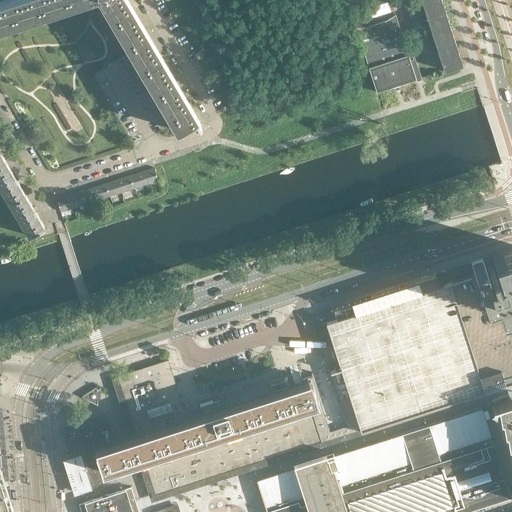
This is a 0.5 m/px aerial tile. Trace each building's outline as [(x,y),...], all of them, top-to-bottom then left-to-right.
[(187,106),(140,25),(124,0),(6,0),(0,2),(0,26),(82,0),(98,0),(129,52),(133,58),(136,63),(138,68),(141,73),(144,78),(147,83),(150,88),(153,93),(156,98),(159,103),(162,108),(165,113),(168,118),(171,123),(175,129),(195,118),(187,106)] [(462,64),(441,0),(420,0),(443,70),(462,64)] [(405,47),(395,14),(386,20),(366,27),(356,27),(368,67),(406,55),(403,47),(405,47)] [(121,64),(133,58),(129,52),(118,59),(121,64)] [(416,79),(408,54),(406,55),(368,67),(376,92),(416,79)] [(124,69),(136,63),(133,58),(121,64),(124,69)] [(127,74),(138,68),(136,63),(124,69),(127,74)] [(130,79),(141,73),(138,68),(127,74),(130,79)] [(133,84),(144,78),(141,73),(130,79),(133,84)] [(136,89),(147,83),(144,78),(133,84),(136,89)] [(139,94),(150,88),(147,83),(136,89),(139,94)] [(142,99),(153,93),(150,88),(139,94),(142,99)] [(145,104),(156,98),(153,93),(142,99),(145,104)] [(148,109),(159,103),(156,98),(145,104),(148,109)] [(151,114),(162,108),(159,103),(148,109),(151,114)] [(154,119),(165,113),(162,108),(151,114),(154,119)] [(157,124),(168,118),(165,113),(154,119),(157,124)] [(160,129),(171,123),(168,118),(157,124),(160,129)] [(24,193),(16,179),(18,178),(16,174),(13,175),(5,161),(0,163),(0,187),(9,202),(24,193)] [(158,180),(154,167),(142,171),(146,184),(158,180)] [(146,184),(142,171),(129,175),(133,188),(146,184)] [(133,188),(129,175),(117,179),(121,192),(133,188)] [(121,192),(117,179),(105,183),(109,195),(121,192)] [(109,195),(105,183),(93,187),(97,199),(109,195)] [(97,199),(93,187),(81,191),(85,203),(97,199)] [(85,203),(81,191),(68,194),(72,207),(85,203)] [(44,226),(35,212),(37,210),(35,206),(32,207),(24,193),(9,202),(28,235),(44,226)] [(72,207),(68,194),(56,198),(60,211),(72,207)] [(511,319),(511,245),(490,252),(491,255),(496,269),(497,272),(495,272),(492,264),(487,266),(489,274),(487,275),(486,272),(482,258),(470,262),(474,273),(491,326),(511,319)] [(511,319),(491,326),(474,273),(446,282),(442,283),(442,284),(439,285),(435,274),(446,270),(445,269),(332,306),(333,309),(335,315),(336,318),(325,321),(340,366),(328,370),(337,399),(339,398),(347,426),(358,423),(360,429),(511,380),(511,319)] [(319,435),(301,379),(299,371),(221,396),(222,399),(219,400),(218,397),(199,403),(203,414),(187,419),(167,359),(143,367),(146,373),(139,375),(137,369),(114,376),(133,437),(115,443),(114,441),(96,446),(107,481),(124,475),(127,468),(125,463),(140,458),(152,496),(181,487),(322,442),(319,435)] [(146,373),(143,367),(137,369),(139,375),(146,373)] [(330,431),(321,404),(322,404),(313,375),(301,379),(319,435),(330,431)] [(97,405),(96,386),(82,395),(82,397),(97,405)] [(511,396),(503,399),(503,400),(486,405),(486,406),(482,407),(483,410),(482,410),(483,412),(510,495),(511,494),(511,396)] [(510,495),(483,412),(429,430),(455,509),(497,496),(498,497),(499,498),(498,498),(499,499),(510,495)] [(107,481),(96,446),(114,441),(106,416),(64,429),(72,456),(68,457),(72,468),(68,469),(71,479),(75,491),(107,481)] [(455,511),(455,509),(429,430),(424,431),(424,430),(423,429),(422,429),(421,428),(420,429),(419,429),(418,429),(417,430),(417,431),(416,432),(416,433),(416,434),(398,440),(397,435),(396,434),(262,477),(259,478),(266,500),(263,501),(266,511),(455,511)] [(138,511),(132,492),(130,486),(105,494),(111,511),(138,511)] [(111,511),(105,494),(79,503),(81,511),(111,511)] [(180,511),(177,503),(150,511),(149,511),(180,511)]
